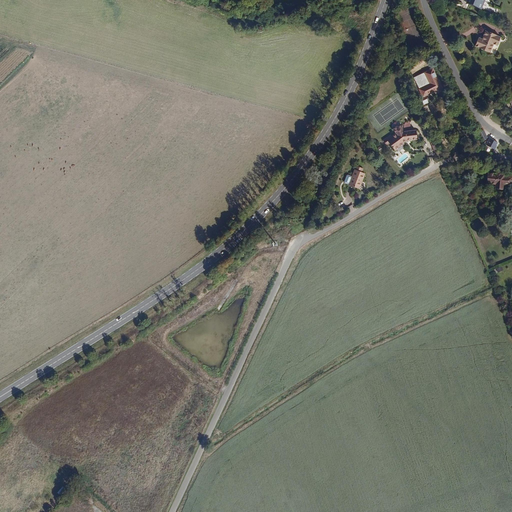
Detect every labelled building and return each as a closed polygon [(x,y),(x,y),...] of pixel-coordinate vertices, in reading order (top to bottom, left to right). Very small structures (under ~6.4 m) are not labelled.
[(478,37),(475,45),(478,47),(478,48),(490,52),(493,44),(497,45),(500,37),(497,36),(497,35),(486,30),(481,38),(478,37)] [(419,89),(424,97),(442,88),(433,69),(425,73),(430,84),(419,89)] [(402,144),(405,141),(407,139),(417,138),(417,131),(416,130),(403,130),(403,124),(397,125),(393,127),(396,132),(392,134),(394,137),(389,141),(395,149),(402,144)] [(386,143),(389,141),(394,137),(392,134),(391,133),(383,138),(386,143)] [(485,146),(496,152),(497,148),(498,144),(490,140),(487,145),(487,144),(485,146)] [(352,189),(361,192),(364,185),(365,186),(368,178),(365,177),(358,174),(355,181),(351,179),(350,180),(348,186),(348,187),(352,189)] [(492,188),(492,192),(499,192),(499,187),(507,187),(508,180),(500,180),(500,178),(496,178),(496,176),(492,176),(492,177),(483,177),(483,188),(492,188)]
